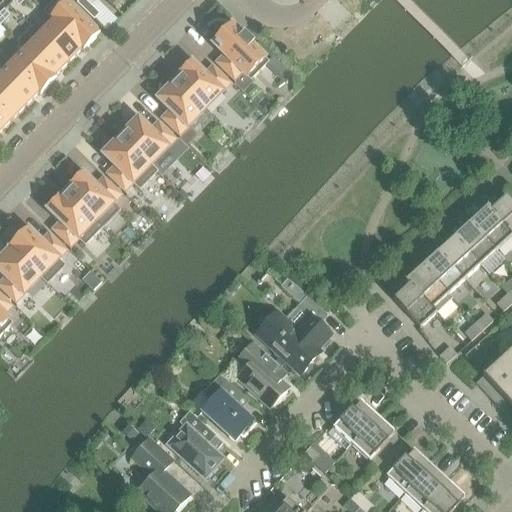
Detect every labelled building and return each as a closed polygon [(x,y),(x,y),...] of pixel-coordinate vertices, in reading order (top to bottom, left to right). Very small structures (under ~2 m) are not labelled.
[(55,0),(44,12),(84,52),(100,36),(63,0),(55,0)] [(80,0),(76,4),(85,13),(91,7),(83,0),(80,0)] [(91,7),(85,13),(94,21),(99,15),(91,7)] [(32,28),(31,29),(68,65),(81,51),(83,52),(84,52),(44,12),(43,13),(52,22),(39,35),(32,28)] [(253,45),(244,36),(242,38),(230,26),(212,45),(224,57),(216,64),(234,82),(242,74),(250,82),(268,64),(251,47),(253,45)] [(17,43),(24,50),(55,81),(56,80),(54,78),(68,65),(31,29),(17,43)] [(24,50),(9,65),(41,95),(55,81),(24,50)] [(182,76),(175,82),(205,111),(230,86),(212,69),(204,76),(191,63),(180,74),(182,76)] [(0,74),(0,83),(25,108),(38,94),(40,96),(41,95),(9,65),(0,74)] [(179,137),(205,111),(175,82),(157,100),(169,112),(162,120),(179,137)] [(0,112),(11,123),(25,108),(0,83),(0,112)] [(0,133),(11,123),(0,112),(0,133)] [(138,120),(121,138),(157,174),(158,173),(151,167),(175,142),(157,124),(150,132),(138,120)] [(139,192),(157,174),(121,138),(103,156),(115,168),(107,176),(125,193),(132,185),(139,192)] [(72,187),(66,194),(102,230),(103,229),(96,222),(121,197),(103,180),(95,188),(81,174),(71,185),(72,187)] [(85,248),(102,230),(66,194),(59,201),(57,199),(46,210),(60,224),(53,231),(70,249),(78,241),(85,248)] [(494,202),(486,210),(511,238),(511,239),(511,205),(506,198),(498,206),(494,202)] [(486,210),(470,224),(496,253),(511,238),(486,210)] [(470,224),(454,239),(480,267),(496,253),(470,224)] [(27,230),(9,248),(48,286),(65,268),(58,261),(66,253),(48,236),(41,244),(27,230)] [(454,239),(438,253),(464,282),(480,267),(454,239)] [(47,286),(48,286),(9,248),(8,249),(10,251),(0,261),(0,273),(6,279),(0,285),(0,289),(16,304),(40,280),(47,286)] [(438,253),(422,268),(448,296),(464,282),(438,253)] [(422,268),(406,282),(436,315),(452,300),(448,296),(422,268)] [(300,306),(285,322),(276,314),(256,336),(300,377),(320,355),(317,351),(330,337),(319,326),(327,317),(287,281),(280,288),(300,306)] [(419,330),(436,315),(406,282),(398,290),(401,294),(393,302),(419,330)] [(511,302),(506,295),(495,305),(502,314),(511,304),(511,302)] [(0,337),(12,325),(4,317),(11,309),(0,297),(0,337)] [(481,333),(492,323),(485,315),(474,325),(481,333)] [(474,325),(463,335),(471,343),(481,333),(474,325)] [(483,375),(502,358),(485,339),(466,356),(483,375)] [(246,353),(236,363),(245,372),(236,381),(269,411),(288,390),(282,384),(288,377),(281,370),(268,358),(253,345),(246,353)] [(456,356),(449,348),(438,358),(445,366),(456,356)] [(511,416),(511,351),(475,385),(508,420),(511,416)] [(243,440),(255,426),(235,406),(243,398),(219,376),(202,395),(211,403),(201,414),(234,444),(240,437),(243,440)] [(346,453),(351,447),(377,419),(360,403),(353,411),(351,410),(327,435),(346,453)] [(183,428),(166,447),(204,481),(223,461),(207,446),(215,437),(194,418),(193,418),(189,414),(179,424),(183,428)] [(393,434),(377,419),(351,447),(377,471),(396,451),(386,442),(393,434)] [(145,421),(137,431),(147,439),(155,429),(145,421)] [(121,433),(132,442),(138,435),(128,425),(121,433)] [(215,440),(209,447),(216,453),(222,446),(215,440)] [(137,494),(156,511),(176,511),(189,498),(163,474),(173,463),(148,441),(131,460),(148,476),(148,482),(137,494)] [(311,464),(318,457),(309,449),(303,456),(311,464)] [(406,460),(396,451),(377,471),(404,496),(430,467),(413,452),(406,460)] [(404,496),(421,511),(422,511),(448,484),(430,467),(404,496)] [(323,495),(330,488),(321,479),(315,487),(323,495)] [(464,499),(448,484),(422,511),(454,511),(458,508),(457,506),(464,499)] [(299,511),(286,500),(282,504),(273,495),(257,511),(299,511)] [(344,508),(347,511),(355,511),(358,509),(350,501),(344,508)]
